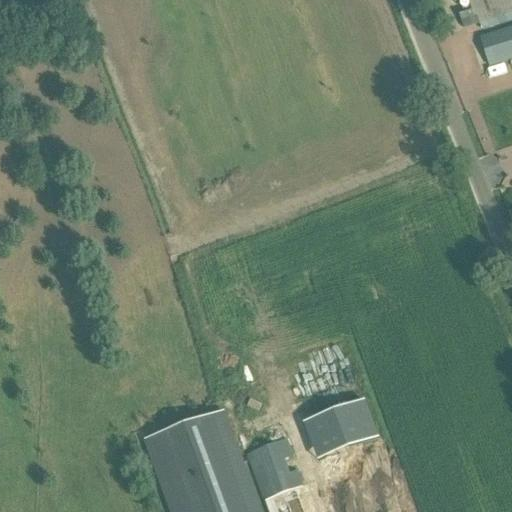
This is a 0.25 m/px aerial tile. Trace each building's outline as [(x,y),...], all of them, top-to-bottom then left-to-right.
[(511,0),(468,0),(473,13),(461,17),(465,29),(477,25),(479,32),(511,21),(511,0)] [(511,31),(481,41),(490,69),(511,61),(511,31)] [(464,53),(469,70),(480,66),(474,49),(464,53)] [(510,198),(511,197),(511,63),(497,68),(497,71),(471,79),(477,101),(489,97),(496,120),(487,122),(510,198)] [(358,383),(300,404),(307,422),(365,401),(358,383)] [(348,431),(365,428),(363,415),(346,418),(348,431)] [(307,472),(296,475),(306,508),(317,505),(307,472)]
